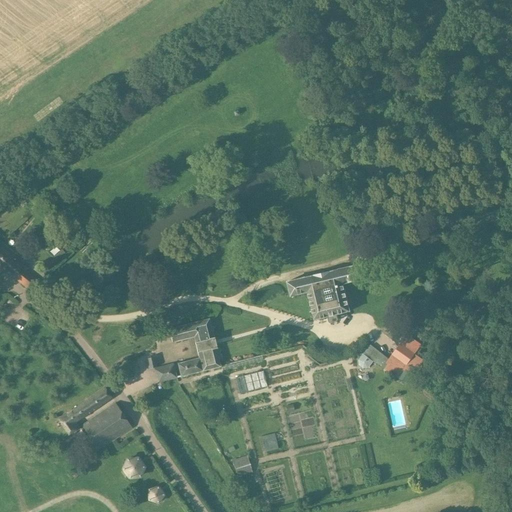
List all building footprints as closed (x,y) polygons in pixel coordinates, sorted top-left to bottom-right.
[(0,265),(14,277),(22,267),(26,262),(8,247),(0,256),(0,265)] [(338,319),(337,314),(350,311),(343,283),(361,279),(357,265),(288,281),(291,296),(309,292),(315,319),(328,316),(329,320),(330,322),(331,322),(332,322),(337,321),(338,321),(338,320),(338,319)] [(22,267),(14,277),(32,292),(40,282),(22,267)] [(221,366),(209,319),(169,328),(173,342),(194,337),(199,358),(177,363),(181,376),(221,366)] [(387,365),(387,358),(369,346),(363,354),(358,360),(359,365),(363,368),(368,368),(373,361),(385,369),(387,365)] [(146,358),(149,369),(158,367),(155,356),(146,358)] [(159,383),(177,378),(174,363),(154,368),(159,383)] [(69,411),(70,412),(60,419),(69,434),(79,427),(76,422),(113,398),(105,387),(69,411)] [(98,450),(132,428),(116,403),(81,425),(98,450)] [(275,433),(261,436),(264,452),(278,449),(275,433)] [(238,477),(252,473),(247,455),(232,460),(238,477)] [(141,478),(146,466),(139,456),(126,457),(121,469),(128,479),(141,478)] [(148,500),(159,504),(165,494),(158,485),(147,489),(148,500)]
